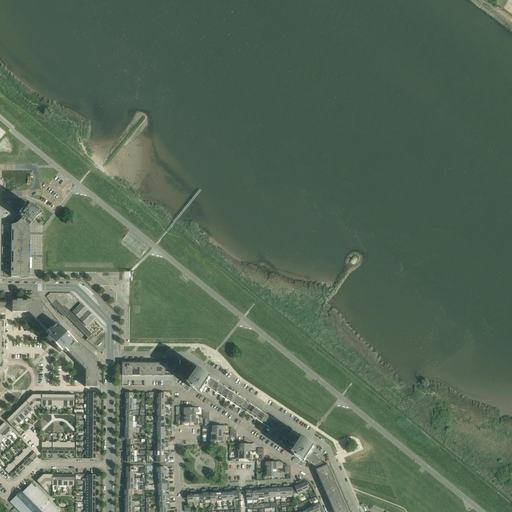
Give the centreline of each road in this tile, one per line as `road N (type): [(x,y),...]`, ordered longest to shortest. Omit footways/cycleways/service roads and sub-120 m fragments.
road 1 (unclassified): [(110,355),(188,355),(204,365),(328,448),(356,511)]
road 2 (residential): [(110,389),(177,388),(311,478),(327,511)]
road 3 (tertiary): [(110,355),(109,323),(76,289),(0,287)]
